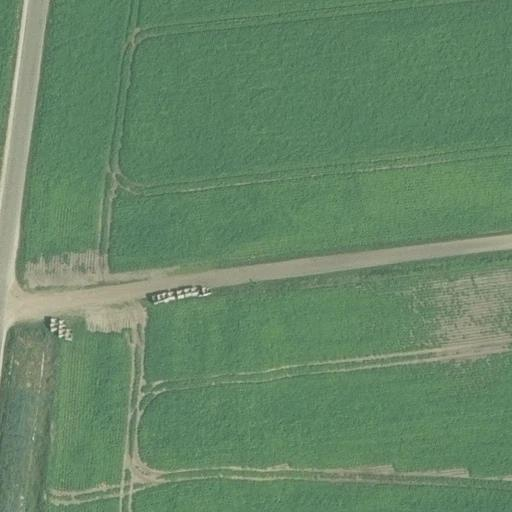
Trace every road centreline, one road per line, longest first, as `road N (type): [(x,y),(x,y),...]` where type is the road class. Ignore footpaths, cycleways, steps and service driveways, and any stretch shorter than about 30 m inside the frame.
road 1 (track): [(511,246),(0,314)]
road 2 (unclassified): [(0,295),(38,0)]
